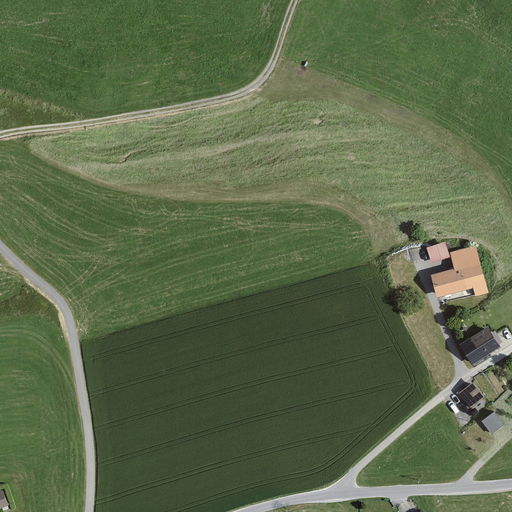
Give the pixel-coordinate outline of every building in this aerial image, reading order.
[(445,235),(426,241),(431,254),(449,248),(445,235)] [(476,249),(451,256),(454,269),(431,275),(437,298),(471,290),(473,299),(489,294),(476,249)] [(500,348),(488,329),(460,345),(472,365),(500,348)] [(486,398),(474,381),(459,394),(471,407),(486,398)] [(495,407),(481,416),(491,430),(505,421),(495,407)] [(1,491),(0,491),(0,511),(9,508),(1,491)]
